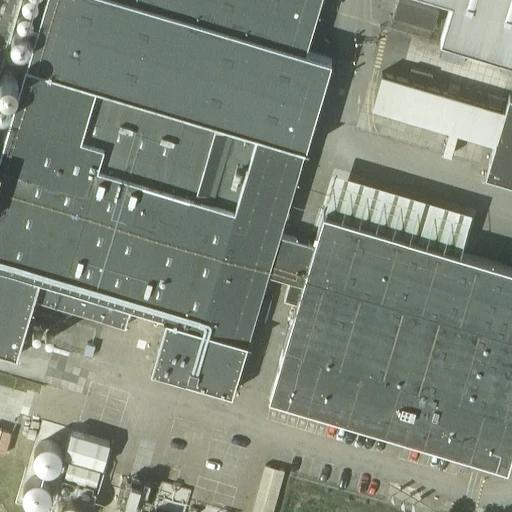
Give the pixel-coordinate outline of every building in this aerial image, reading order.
[(0,0),(0,351),(18,357),(34,299),(125,326),(131,306),(167,316),(152,369),(232,392),(304,146),(307,146),(333,57),(305,49),(319,0),(0,0)] [(439,7),(415,0),(396,0),(393,14),(433,26),(439,7)] [(511,0),(446,0),(452,1),(440,40),(511,61),(511,0)] [(382,31),(376,52),(398,58),(404,37),(382,31)] [(372,104),(495,140),(505,109),(382,72),(372,104)] [(511,95),(509,95),(505,109),(495,140),(485,174),(511,182),(511,95)] [(511,448),(511,266),(323,211),(269,396),(507,466),(511,448)] [(100,485),(106,439),(60,433),(57,456),(61,457),(58,480),(100,485)] [(251,511),(273,511),(285,470),(265,464),(251,511)] [(113,507),(132,511),(137,487),(119,483),(113,507)] [(46,489),(45,511),(77,511),(78,505),(65,505),(66,489),(46,489)]
